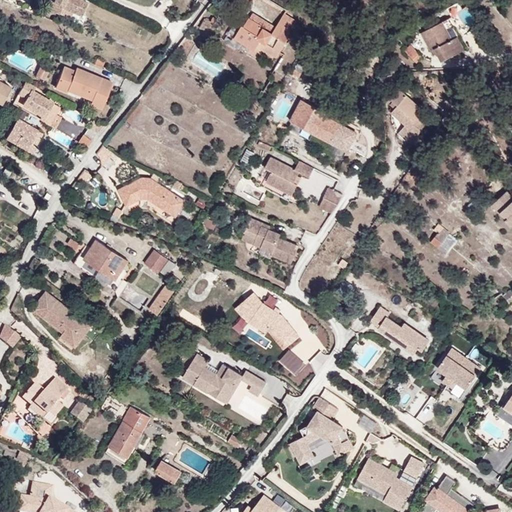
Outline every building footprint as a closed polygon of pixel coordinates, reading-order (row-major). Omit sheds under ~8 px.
[(37,0),(36,2),(52,10),(55,3),(74,12),(79,0),(37,0)] [(267,16),(263,23),(237,9),(225,30),(247,42),(253,33),(257,35),(254,39),(270,48),(283,25),(281,23),(288,9),(275,2),(267,16)] [(267,16),(241,2),(237,9),(263,23),(267,16)] [(458,12),(467,27),(476,22),(467,6),(458,12)] [(206,18),(198,27),(206,33),(214,24),(206,18)] [(451,20),(423,35),(441,66),(470,52),(451,20)] [(150,32),(142,44),(150,49),(158,37),(150,32)] [(421,46),(409,35),(401,42),(413,53),(421,46)] [(200,48),(191,62),(217,79),(226,65),(200,48)] [(95,67),(99,60),(88,55),(84,62),(95,67)] [(109,81),(73,65),(71,69),(59,64),(48,89),(61,94),(63,92),(65,87),(99,102),(109,81)] [(29,76),(38,80),(42,72),(34,67),(29,76)] [(60,106),(37,89),(38,87),(26,81),(21,88),(27,93),(22,100),(40,113),(37,116),(44,121),(48,124),(53,116),(55,114),(60,106)] [(96,111),(99,102),(65,87),(63,92),(85,102),(84,105),(96,111)] [(438,117),(406,87),(393,101),(403,108),(396,114),(413,126),(403,137),(423,147),(438,117)] [(334,125),(318,116),(322,109),(323,107),(297,93),(285,115),(298,122),(292,131),(304,138),(310,129),(343,147),(354,127),(338,119),(334,125)] [(322,109),(338,119),(339,117),(323,107),(322,109)] [(338,119),(322,109),(318,116),(334,125),(338,119)] [(292,131),(298,122),(285,115),(280,124),(292,131)] [(53,116),(48,124),(44,121),(43,123),(52,130),(59,120),(53,116)] [(21,150),(35,129),(19,119),(5,139),(21,150)] [(101,127),(93,122),(86,131),(97,132),(101,127)] [(30,155),(43,135),(35,129),(21,150),(30,155)] [(76,144),(84,149),(89,143),(81,137),(76,144)] [(96,164),(99,165),(104,159),(108,154),(98,146),(92,154),(94,156),(96,164)] [(241,165),(249,152),(241,147),(233,161),(241,165)] [(289,178),(294,170),(302,175),(308,164),(293,156),(287,165),(265,153),(257,166),(264,170),(259,177),(286,192),(293,180),(289,178)] [(104,159),(99,165),(103,169),(109,162),(104,159)] [(73,179),(79,183),(86,173),(83,173),(79,170),(73,179)] [(152,183),(156,177),(148,173),(145,179),(152,183)] [(286,192),(259,177),(256,183),(283,198),(286,192)] [(135,179),(113,188),(121,207),(136,200),(139,200),(143,202),(153,208),(170,219),(181,201),(152,183),(145,179),(135,179)] [(318,194),(324,199),(332,187),(326,183),(318,194)] [(324,199),(330,203),(338,191),(332,187),(324,199)] [(498,190),(481,206),(502,228),(506,224),(511,230),(511,202),(511,204),(498,190)] [(324,199),(318,194),(314,201),(325,209),(330,203),(324,199)] [(153,208),(143,202),(143,208),(150,212),(153,208)] [(115,208),(111,220),(117,223),(122,210),(115,208)] [(294,243),(273,234),(274,231),(256,223),(257,220),(243,214),(236,229),(248,234),(245,241),(263,249),(263,251),(286,261),(294,243)] [(433,244),(442,230),(434,225),(430,231),(425,238),(433,244)] [(245,241),(248,234),(236,229),(233,236),(245,241)] [(118,255),(87,234),(81,242),(73,254),(105,275),(113,264),(118,255)] [(105,275),(73,254),(81,242),(77,240),(65,257),(100,281),(105,275)] [(149,267),(158,253),(144,243),(135,257),(149,267)] [(165,257),(158,253),(152,263),(158,267),(165,257)] [(107,286),(119,268),(113,264),(105,275),(100,281),(107,286)] [(158,315),(176,289),(166,281),(147,308),(158,315)] [(237,310),(247,301),(251,305),(249,315),(263,322),(283,343),(300,328),(282,308),(259,297),(248,285),(230,303),(237,310)] [(74,316),(37,289),(24,306),(54,329),(52,332),(68,343),(76,331),(68,325),(74,316)] [(511,290),(503,295),(509,305),(511,303),(511,290)] [(433,331),(408,314),(404,319),(390,309),(391,307),(380,300),(370,316),(403,338),(408,330),(426,342),(433,331)] [(249,315),(251,305),(247,301),(237,310),(241,315),(246,317),(249,315)] [(76,331),(83,323),(74,316),(68,325),(76,331)] [(0,344),(2,347),(12,336),(0,324),(0,344)] [(249,330),(245,338),(253,341),(256,333),(249,330)] [(426,342),(408,330),(403,338),(421,350),(426,342)] [(192,346),(188,353),(200,360),(204,353),(192,346)] [(461,401),(483,369),(451,346),(429,378),(461,401)] [(256,384),(260,377),(240,365),(237,369),(218,357),(212,367),(200,360),(188,353),(178,369),(191,378),(194,372),(206,380),(203,385),(216,393),(221,385),(227,388),(237,372),(248,379),(256,384)] [(191,378),(203,385),(206,380),(194,372),(191,378)] [(61,405),(53,399),(64,386),(48,374),(36,389),(28,383),(16,399),(27,408),(30,403),(40,411),(46,416),(49,412),(53,415),(61,405)] [(253,389),(256,384),(248,379),(244,384),(253,389)] [(511,383),(501,400),(511,407),(511,383)] [(221,385),(216,393),(222,396),(227,388),(221,385)] [(312,406),(316,409),(306,424),(298,428),(301,434),(286,442),(293,456),(295,455),(298,461),(311,455),(304,440),(318,432),(330,441),(336,453),(351,445),(343,429),(339,427),(340,425),(329,418),(336,408),(318,396),(312,406)] [(511,407),(501,400),(498,398),(492,408),(500,413),(504,408),(511,413),(511,407)] [(35,418),(40,411),(30,403),(27,408),(25,411),(35,418)] [(78,403),(69,415),(81,425),(91,413),(78,403)] [(131,407),(107,451),(126,462),(150,418),(131,407)] [(242,444),(247,437),(236,431),(232,438),(242,444)] [(0,455),(10,459),(12,453),(0,449),(0,455)] [(18,472),(24,455),(13,451),(12,453),(10,459),(6,468),(18,472)] [(179,465),(158,454),(151,465),(172,477),(179,465)] [(393,471),(364,456),(354,477),(383,492),(380,498),(396,507),(408,484),(391,475),(393,471)] [(452,479),(442,472),(417,507),(424,511),(428,511),(433,505),(442,511),(497,511),(497,504),(469,509),(466,507),(470,501),(448,485),(452,479)] [(64,511),(47,501),(49,491),(28,486),(25,502),(18,500),(15,511),(64,511)] [(271,499),(279,505),(284,498),(276,492),(271,499)] [(271,499),(263,493),(252,507),(247,503),(240,511),(275,511),(280,506),(279,505),(271,499)]
